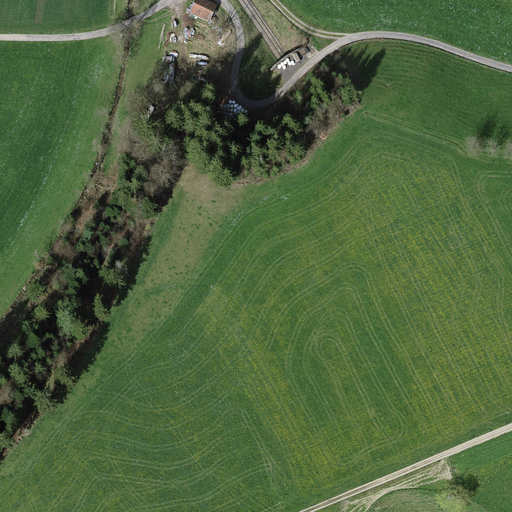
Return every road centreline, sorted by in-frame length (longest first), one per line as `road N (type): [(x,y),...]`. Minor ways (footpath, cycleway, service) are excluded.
road 1 (unclassified): [(221,0),(239,25),(234,89),(253,104),(272,99),(327,50),(362,35),(412,37),(511,69)]
road 2 (track): [(511,426),(306,511)]
road 3 (unclassified): [(0,36),(98,32),(167,0)]
